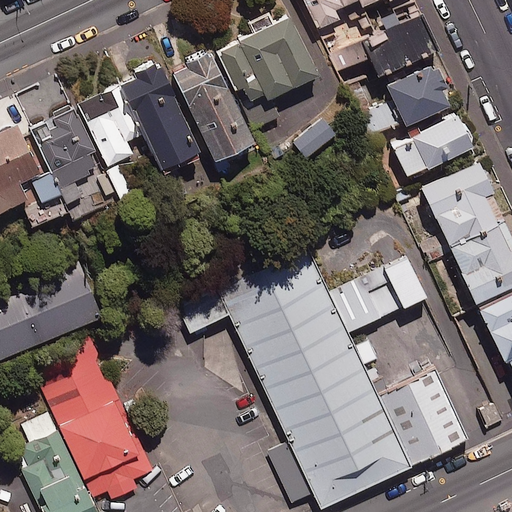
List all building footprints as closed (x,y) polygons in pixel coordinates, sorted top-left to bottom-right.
[(372,0),(296,0),(311,29),(339,16),(334,6),(346,0),(363,0),(365,4),(372,0)] [(442,43),(421,0),(364,27),(385,70),(442,43)] [(269,18),(265,9),(250,17),(254,26),(215,45),(233,82),(240,79),(248,94),(262,87),(265,93),(315,68),(286,10),(269,18)] [(368,53),(358,34),(329,50),(339,69),(368,53)] [(233,165),(224,146),(250,133),(207,41),(167,59),(220,172),(233,165)] [(198,149),(156,55),(117,73),(160,166),(198,149)] [(456,92),(440,58),(391,81),(408,115),(456,92)] [(138,130),(116,83),(78,101),(106,161),(131,149),(124,136),(138,130)] [(277,113),(268,96),(244,107),(252,125),(277,113)] [(479,137),(464,105),(398,137),(413,168),(479,137)] [(30,129),(63,202),(81,194),(73,177),(95,167),(68,107),(28,125),(30,129)] [(335,130),(319,112),(290,138),(306,156),(335,130)] [(28,125),(24,116),(0,126),(0,206),(27,194),(19,177),(39,168),(23,132),(30,129),(28,125)] [(511,203),(486,149),(428,177),(482,291),(511,276),(511,203)] [(118,162),(105,169),(119,197),(132,191),(118,162)] [(57,191),(47,171),(32,178),(42,198),(57,191)] [(64,209),(58,199),(27,215),(32,226),(64,209)] [(313,240),(226,282),(330,501),(417,459),(386,393),(313,240)] [(417,249),(341,285),(360,325),(437,289),(417,249)] [(0,359),(109,308),(86,259),(0,299),(0,359)] [(511,290),(487,303),(511,356),(511,290)] [(147,465),(90,343),(33,369),(90,492),(147,465)] [(386,393),(417,459),(478,431),(447,364),(386,393)] [(500,416),(491,400),(478,407),(487,423),(500,416)] [(90,492),(57,429),(13,449),(42,511),(85,511),(95,508),(90,492)]
